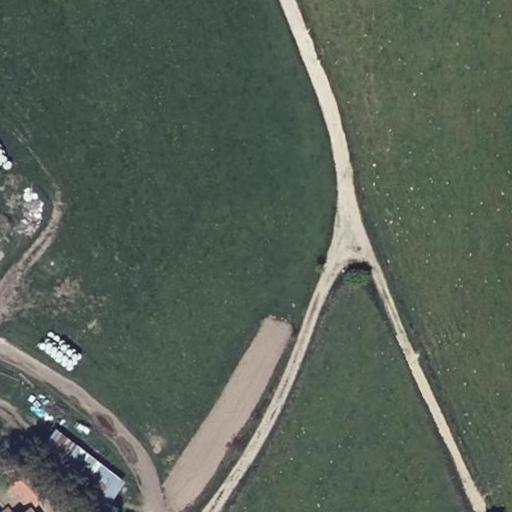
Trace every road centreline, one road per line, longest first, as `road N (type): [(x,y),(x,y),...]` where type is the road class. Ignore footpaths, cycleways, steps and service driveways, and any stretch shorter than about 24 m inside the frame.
road 1 (track): [(294,0),(447,406),(501,511)]
road 2 (track): [(365,181),(280,405),(212,511)]
